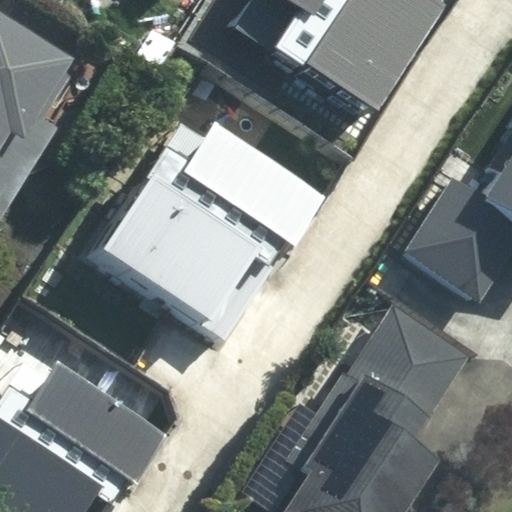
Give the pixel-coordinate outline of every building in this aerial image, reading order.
[(444,0),(279,0),(268,17),(283,27),(270,48),(285,57),(273,76),(347,128),(359,110),(366,115),(444,0)] [(0,200),(45,134),(33,126),(60,85),(48,76),(56,64),(0,27),(0,200)] [(140,65),(156,40),(138,29),(122,52),(140,65)] [(84,253),(215,334),(304,192),(173,110),(84,253)] [(511,233),(511,126),(465,198),(434,177),(388,247),(464,297),(508,231),(511,233)] [(379,251),(362,277),(389,296),(406,269),(379,251)] [(377,511),(412,459),(399,451),(463,355),(388,304),(282,464),(289,468),(261,511),(263,511),(377,511)] [(0,408),(0,511),(95,511),(148,443),(37,360),(0,408)]
